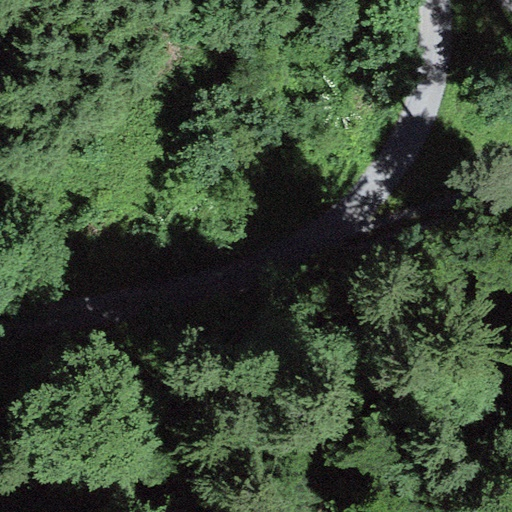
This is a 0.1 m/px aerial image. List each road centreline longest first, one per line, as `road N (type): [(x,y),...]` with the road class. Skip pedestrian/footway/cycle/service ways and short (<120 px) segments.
road 1 (track): [(0,313),(180,283),(328,240)]
road 2 (track): [(328,240),(424,101),(435,56),(433,0)]
road 3 (track): [(328,240),(511,184)]
